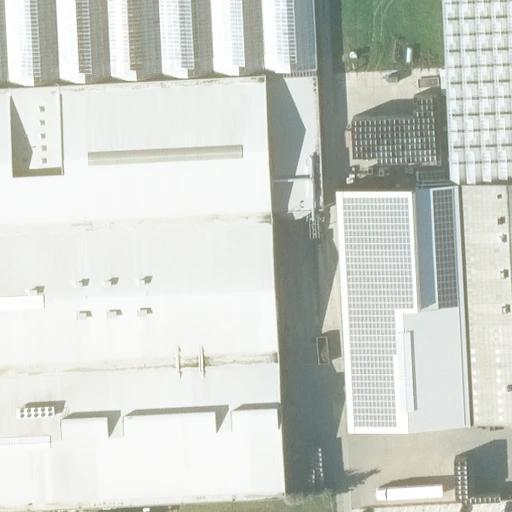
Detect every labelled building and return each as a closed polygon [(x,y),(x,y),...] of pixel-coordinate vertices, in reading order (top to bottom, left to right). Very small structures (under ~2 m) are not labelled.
[(0,0),(0,82),(318,68),(314,0),(0,0)] [(511,0),(443,0),(452,179),(459,179),(511,176),(511,0)] [(0,82),(0,507),(287,494),(273,209),(324,207),(318,74),(318,68),(0,82)] [(511,176),(459,179),(462,240),(469,418),(511,416),(511,176)] [(469,418),(462,240),(459,179),(452,179),(387,182),(337,184),(350,424),(469,418)] [(471,445),(390,447),(392,502),(472,500),(471,445)]
